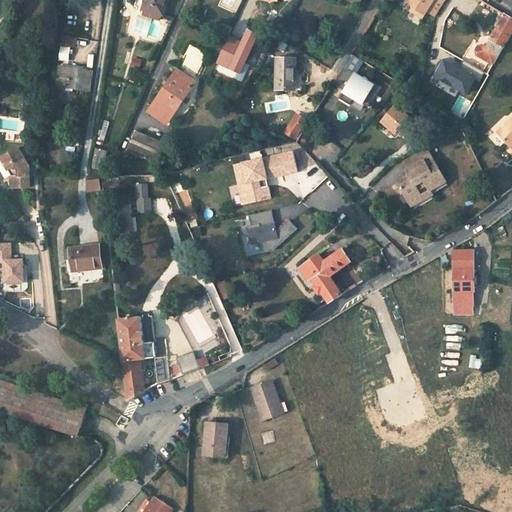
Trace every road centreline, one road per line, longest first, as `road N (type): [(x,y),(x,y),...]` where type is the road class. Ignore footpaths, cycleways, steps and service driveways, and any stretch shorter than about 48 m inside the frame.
road 1 (residential): [(511,197),(153,416)]
road 2 (unknown): [(413,260),(331,171)]
